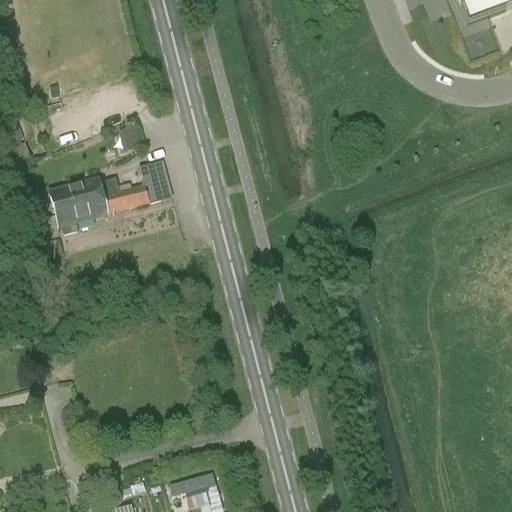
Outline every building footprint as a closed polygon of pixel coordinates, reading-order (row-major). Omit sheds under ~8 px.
[(511,0),(456,0),(467,27),(511,9),(511,0)] [(2,128),(10,148),(22,143),(15,123),(2,128)] [(120,133),(122,153),(139,152),(137,131),(120,133)] [(9,152),(19,176),(34,170),(23,146),(9,152)] [(115,183),(98,187),(97,182),(47,196),(57,231),(58,230),(62,238),(76,235),(76,226),(106,218),(172,201),(162,164),(137,171),(142,189),(118,194),(115,183)] [(59,244),(38,249),(42,263),(62,258),(59,244)] [(221,511),(213,476),(166,486),(171,511),(190,511),(208,508),(208,511),(221,511)]
